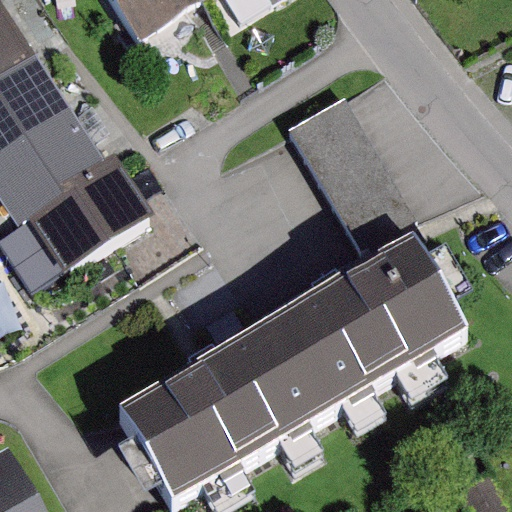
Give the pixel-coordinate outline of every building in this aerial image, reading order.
[(106,0),(142,57),(202,20),(189,0),(106,0)] [(189,0),(202,20),(233,0),(189,0)] [(0,23),(0,217),(19,247),(31,240),(63,289),(153,230),(114,170),(101,178),(0,23)] [(215,511),(460,365),(412,285),(130,454),(165,511),(215,511)] [(5,291),(0,294),(0,347),(28,332),(5,291)] [(28,511),(5,471),(0,473),(0,511),(28,511)]
